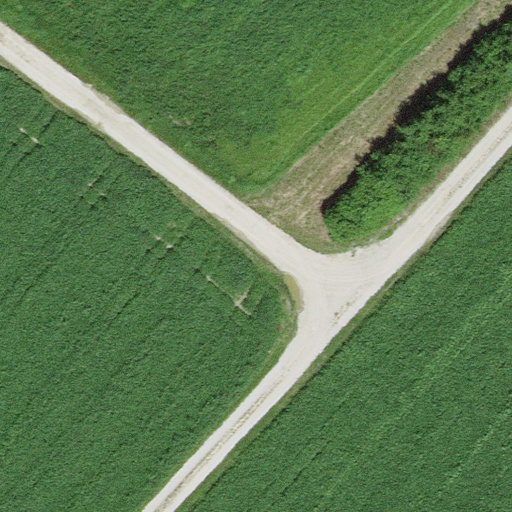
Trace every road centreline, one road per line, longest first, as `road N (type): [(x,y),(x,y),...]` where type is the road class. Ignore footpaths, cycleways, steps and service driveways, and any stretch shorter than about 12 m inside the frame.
road 1 (track): [(511,111),(150,511)]
road 2 (track): [(339,300),(0,42)]
